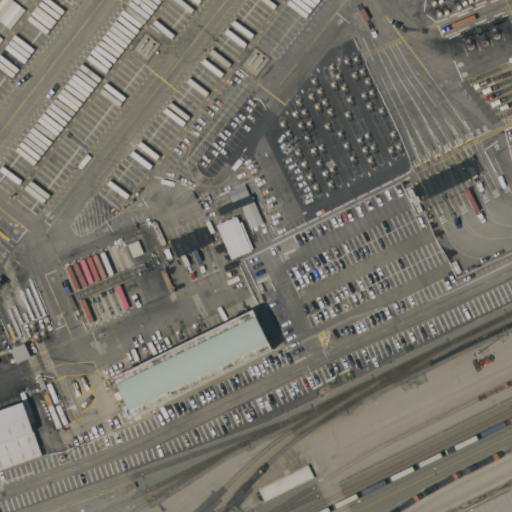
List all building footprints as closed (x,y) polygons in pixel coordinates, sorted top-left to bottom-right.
[(251,195),(264,224),(251,229),(241,207),(221,216),(218,210),(251,195)] [(242,222),(253,249),(251,250),(251,251),(231,259),(217,225),(237,217),(239,223),(242,222)] [(166,244),(162,246),(151,224),(153,223),(152,222),(154,221),(154,222),(156,222),(166,244)] [(143,254),(133,258),(127,245),(138,241),(143,254)] [(172,257),(167,259),(164,252),(163,252),(163,251),(165,250),(164,249),(166,248),(166,249),(168,248),(172,257)] [(169,281),(173,289),(174,292),(170,294),(165,282),(160,271),(165,269),(169,281)] [(115,380),(114,378),(117,376),(253,310),(272,348),(154,406),(133,417),(115,380)] [(24,342),(31,356),(17,362),(11,348),(24,342)] [(59,401),(54,403),(46,385),(51,383),(59,401)] [(20,394),(24,392),(35,423),(30,424),(41,455),(0,469),(0,410),(23,402),(20,394)] [(68,423),(63,425),(55,407),(60,405),(68,423)] [(313,477),(264,502),(258,489),(307,465),(313,477)]
